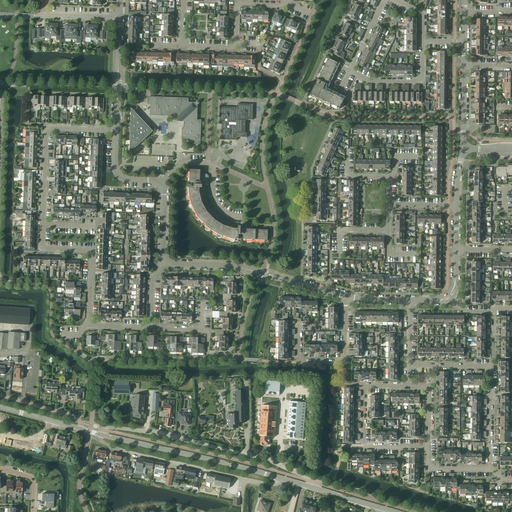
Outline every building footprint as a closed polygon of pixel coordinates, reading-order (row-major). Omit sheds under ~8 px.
[(365,9),(367,7),(360,3),(359,6),(354,4),(352,9),(360,13),(363,8),(365,9)] [(358,19),(360,13),(352,9),(349,15),(354,17),(352,20),(360,23),(361,21),(358,19)] [(277,23),(280,15),(275,13),(272,21),(277,23)] [(282,25),(285,18),(285,17),(280,15),(277,23),(282,25)] [(292,29),(295,22),(290,19),(290,20),(287,27),(292,29)] [(297,32),(299,26),(300,24),(295,22),(292,29),(296,31),(297,32)] [(343,28),(351,32),(354,27),(357,28),(358,26),(351,22),(350,25),(345,23),(343,28)] [(50,37),(51,23),(47,23),(47,24),(45,24),(45,31),(41,31),(42,29),(36,29),(35,37),(41,37),(44,37),(45,36),(50,37)] [(60,40),(61,32),(57,32),(57,25),(54,25),(54,24),(51,23),(50,37),(56,37),(56,40),(60,40)] [(70,37),(71,24),(67,24),(67,25),(65,25),(65,32),(61,32),(60,40),(65,40),(65,37),(70,37)] [(80,40),(81,32),(76,32),(77,25),(74,25),(74,24),(71,24),(70,37),(76,37),(76,40),(80,40)] [(90,38),(91,25),(87,25),(87,26),(85,26),(85,33),(81,32),(80,40),(85,41),(85,38),(90,38)] [(91,25),(90,38),(96,38),(97,39),(100,39),(100,40),(104,40),(104,36),(104,31),(100,31),(100,33),(96,33),(97,26),(94,26),(94,25),(91,25)] [(378,26),(376,31),(384,35),(387,30),(385,29),(386,27),(382,26),(381,28),(378,26)] [(349,38),(351,32),(343,28),(340,34),(345,36),(343,39),(350,42),(351,39),(349,38)] [(382,40),(384,35),(376,31),(373,36),(382,40)] [(380,45),(382,40),(373,36),(371,41),(380,45)] [(279,44),(289,49),(291,44),(281,39),(279,44)] [(349,45),(350,42),(343,39),(342,41),(337,39),(335,44),(344,49),(346,43),(349,45)] [(377,50),(380,45),(371,41),(369,46),(377,50)] [(287,54),(289,49),(279,44),(277,49),(287,54)] [(342,52),(344,49),(335,44),(332,50),(337,52),(336,55),(343,59),(345,56),(344,55),(345,53),(342,52)] [(375,55),(377,50),(369,46),(366,51),(375,55)] [(285,59),(287,54),(277,49),(279,50),(277,55),(285,59)] [(373,60),(375,55),(366,51),(364,56),(373,60)] [(283,64),(285,59),(277,55),(275,60),(283,64)] [(370,65),(373,60),(364,56),(362,60),(370,65)] [(283,64),(275,60),(272,59),(270,64),(280,69),(283,64)] [(327,85),(338,64),(328,59),(317,81),(318,81),(315,86),(315,85),(310,95),(311,95),(316,97),(316,98),(318,99),(318,98),(323,101),(325,102),(326,102),(330,104),(330,105),(333,106),(337,108),(339,109),(344,100),(323,89),(326,85),(327,85)] [(368,70),(370,65),(362,60),(359,66),(368,70)] [(278,74),(280,69),(270,64),(268,69),(278,74)] [(40,105),(40,96),(31,96),(30,107),(34,107),(34,105),(40,105)] [(49,107),(49,96),(40,96),(40,105),(45,105),(45,107),(49,107)] [(58,106),(58,97),(49,96),(49,107),(52,107),(52,106),(58,106)] [(67,108),(67,97),(58,97),(58,106),(63,106),(63,108),(67,108)] [(76,107),(76,97),(67,97),(67,108),(70,108),(70,106),(76,107)] [(85,109),(85,98),(76,97),(76,107),(81,107),(81,108),(85,109)] [(192,102),(188,102),(189,98),(156,97),(149,97),(148,105),(150,105),(150,116),(172,117),(172,115),(177,115),(177,122),(184,122),(184,128),(182,128),(182,139),(189,139),(189,141),(189,142),(192,142),(192,144),(200,145),(201,120),(197,120),(197,108),(198,108),(198,107),(198,104),(199,104),(199,103),(199,102),(198,101),(197,101),(196,102),(196,103),(193,102),(192,102)] [(94,107),(94,98),(85,98),(85,109),(88,109),(88,107),(94,107)] [(94,98),(94,107),(98,107),(98,111),(99,112),(99,113),(100,113),(101,113),(102,112),(103,112),(103,98),(94,98)] [(248,115),(247,120),(252,120),(253,104),(237,104),(237,108),(236,108),(235,115),(248,115)] [(235,115),(236,108),(220,107),(219,123),(222,123),(221,140),(237,141),(237,137),(242,137),(247,138),(247,134),(245,131),(245,122),(247,120),(248,115),(235,115)] [(130,122),(130,140),(130,146),(129,147),(132,151),(140,143),(142,143),(142,141),(150,133),(150,130),(151,130),(133,111),(130,114),(131,116),(131,122),(130,122)] [(341,137),(342,136),(344,132),(335,128),(333,133),(341,137)] [(37,138),(37,134),(38,134),(38,130),(25,130),(25,138),(37,138)] [(344,137),(342,136),(341,137),(333,133),(331,139),(339,142),(341,138),(343,139),(344,137)] [(337,147),(339,142),(331,139),(328,144),(336,148),(337,147)] [(339,148),(337,147),(336,148),(328,144),(326,149),(334,153),(336,148),(339,149),(339,148)] [(332,157),(334,153),(326,149),(324,154),(332,158),(332,157)] [(335,158),(332,157),(332,158),(324,154),(321,159),(330,163),(331,159),(334,160),(335,158)] [(36,164),(36,160),(24,159),(24,167),(37,168),(37,164),(36,164)] [(330,163),(321,159),(319,165),(327,168),(328,167),(330,163)] [(319,171),(318,174),(325,177),(327,174),(325,173),(327,169),(329,170),(330,168),(328,167),(327,168),(319,165),(317,170),(319,171)] [(474,171),(474,176),(487,177),(487,174),(483,174),(483,171),(483,168),(476,168),(476,171),(474,171)] [(23,170),(23,172),(28,172),(28,173),(24,173),(23,181),(35,182),(35,181),(36,178),(37,178),(37,174),(31,173),(31,170),(23,170)] [(200,174),(200,170),(190,170),(190,182),(194,183),(194,187),(189,187),(189,193),(192,206),(198,218),(208,228),(220,235),(233,239),(239,240),(239,235),(243,235),(243,240),(256,240),(267,241),(268,230),(252,230),(252,225),(252,224),(252,222),(251,221),(249,221),(244,221),(244,224),(243,224),(239,224),(239,222),(234,222),(227,220),(220,216),(212,207),(208,199),(206,194),(207,187),(205,187),(205,183),(208,183),(209,178),(208,176),(208,175),(206,174),(205,174),(200,174)] [(145,203),(145,205),(154,206),(154,198),(151,198),(151,195),(145,194),(145,203)] [(35,207),(35,203),(23,203),(22,211),(36,211),(36,207),(35,207)] [(404,220),(406,220),(404,220),(404,215),(406,215),(406,212),(398,212),(398,215),(395,215),(395,221),(404,221),(404,220)] [(28,266),(28,257),(23,257),(23,262),(19,262),(19,263),(19,269),(25,269),(25,265),(28,266)] [(227,288),(237,289),(237,288),(238,287),(238,286),(238,285),(237,284),(237,283),(230,282),(230,279),(233,279),(224,279),(223,283),(227,283),(227,288)] [(237,290),(237,289),(227,288),(227,294),(223,294),(223,297),(230,297),(230,294),(237,295),(237,293),(238,293),(238,290),(237,290)] [(230,300),(230,297),(223,297),(222,301),(226,301),(226,306),(236,307),(236,301),(230,300)] [(285,307),(285,298),(280,298),(280,301),(277,301),(277,307),(285,307)] [(65,310),(74,310),(74,303),(72,303),(72,300),(67,300),(67,303),(64,303),(64,308),(65,308),(65,310)] [(0,323),(28,326),(30,309),(0,306),(0,323)] [(236,313),(236,307),(226,306),(226,312),(219,312),(219,315),(226,315),(226,312),(236,313)] [(136,316),(143,316),(143,313),(144,313),(144,311),(133,310),(132,310),(132,318),(136,318),(136,316)] [(226,318),(226,315),(219,315),(219,318),(223,319),(222,324),(232,324),(233,319),(226,318)] [(232,330),(232,324),(222,324),(222,330),(215,330),(215,333),(223,333),(223,330),(232,330)] [(0,349),(7,350),(7,349),(19,350),(19,346),(23,346),(23,341),(25,342),(26,335),(24,333),(8,332),(8,334),(0,333),(0,349)] [(222,336),(223,333),(215,333),(215,336),(219,336),(219,342),(229,342),(230,341),(230,339),(229,338),(229,336),(222,336)] [(139,342),(135,342),(135,340),(137,340),(136,340),(136,336),(127,335),(127,340),(128,340),(128,342),(130,342),(130,344),(130,342),(135,342),(136,342),(139,342)] [(99,347),(99,341),(95,341),(95,336),(86,336),(86,345),(94,345),(94,346),(99,347)] [(157,337),(153,337),(153,336),(147,336),(147,347),(157,347),(157,351),(161,351),(161,342),(158,342),(158,336),(157,336),(157,337)] [(167,341),(167,345),(170,345),(170,343),(175,343),(175,341),(177,341),(177,337),(167,337),(167,341)] [(229,344),(229,342),(219,342),(219,348),(215,348),(215,351),(225,352),(226,348),(229,348),(229,347),(230,346),(230,345),(229,344)] [(177,343),(175,343),(170,343),(170,345),(167,345),(167,349),(170,349),(170,352),(174,352),(174,351),(176,352),(177,343)] [(183,343),(180,343),(177,343),(176,352),(178,352),(178,353),(183,353),(183,349),(186,349),(186,345),(183,345),(183,343)] [(2,362),(0,362),(0,373),(4,374),(5,369),(8,367),(12,367),(13,362),(7,361),(2,361),(2,362)] [(22,379),(23,369),(19,369),(19,366),(14,366),(14,372),(16,372),(15,379),(22,379)] [(62,395),(63,386),(60,385),(61,381),(52,380),(52,382),(51,383),(51,392),(56,392),(57,390),(59,390),(59,395),(62,395)] [(42,385),(41,385),(41,389),(42,389),(45,389),(45,391),(51,392),(51,383),(46,382),(47,381),(43,381),(42,385)] [(75,388),(75,387),(70,386),(70,388),(66,388),(66,389),(63,389),(63,386),(62,395),(69,396),(68,398),(74,399),(75,388)] [(75,388),(74,399),(80,399),(80,397),(83,397),(84,397),(85,393),(84,393),(84,389),(80,389),(80,390),(75,390),(75,388)] [(134,406),(133,417),(134,417),(137,417),(137,418),(139,418),(143,419),(145,395),(135,394),(134,401),(134,406)] [(164,401),(163,411),(164,411),(168,412),(167,419),(166,418),(165,426),(171,427),(171,423),(172,424),(172,422),(171,422),(172,420),(174,420),(174,412),(173,411),(174,401),(164,401)] [(239,402),(239,413),(232,413),(232,414),(231,414),(227,414),(227,420),(228,420),(228,425),(229,425),(229,429),(236,429),(236,425),(240,425),(240,422),(245,422),(245,402),(239,402)] [(187,413),(187,412),(186,411),(185,411),(184,411),(183,412),(179,412),(178,420),(181,421),(181,420),(182,420),(182,424),(185,424),(185,425),(188,426),(188,425),(189,425),(189,424),(190,424),(190,421),(190,415),(187,415),(187,413)] [(380,442),(381,430),(375,430),(375,432),(372,432),(372,437),(375,437),(375,440),(378,440),(378,441),(380,442)] [(269,445),(269,437),(260,436),(260,444),(269,445)] [(92,458),(91,463),(95,464),(96,459),(104,461),(104,459),(106,451),(97,449),(96,452),(93,452),(92,458)] [(120,463),(121,455),(111,452),(110,458),(109,460),(110,460),(120,463)] [(357,463),(358,455),(353,455),(353,454),(349,454),(349,459),(352,459),(352,463),(357,463)] [(154,462),(145,460),(138,458),(135,471),(142,472),(143,468),(152,469),(154,462)] [(164,469),(165,464),(156,462),(154,471),(155,471),(154,473),(155,474),(157,474),(158,474),(163,475),(164,469)] [(197,471),(187,469),(177,466),(176,472),(184,474),(183,477),(185,478),(185,479),(187,479),(187,478),(195,480),(197,471)] [(222,486),(229,488),(231,478),(216,475),(207,473),(206,482),(211,483),(212,481),(215,482),(214,485),(222,486)] [(418,480),(418,474),(409,474),(409,480),(408,480),(408,482),(415,483),(415,480),(418,480)] [(440,487),(440,478),(434,478),(434,477),(431,477),(431,483),(434,483),(434,487),(439,487),(439,489),(439,487),(440,487)] [(12,480),(10,480),(7,480),(6,480),(6,486),(3,486),(3,496),(6,496),(6,494),(11,494),(11,498),(12,498),(12,480)] [(12,498),(16,498),(16,493),(21,494),(22,482),(19,482),(19,481),(17,481),(17,482),(16,482),(16,488),(12,488),(12,480),(12,498)] [(466,494),(466,485),(460,485),(460,484),(457,484),(457,489),(457,490),(460,490),(460,494),(465,494),(466,494)] [(492,501),(492,492),(487,492),(487,486),(483,486),(483,491),(483,496),(483,497),(486,497),(486,501),(491,501),(491,502),(492,501)] [(504,503),(503,503),(503,504),(508,504),(508,503),(509,503),(509,502),(508,502),(508,501),(509,501),(509,497),(511,497),(511,491),(509,492),(509,493),(503,493),(503,501),(504,501),(504,503)] [(54,495),(54,494),(42,494),(42,502),(47,502),(47,506),(47,508),(46,508),(53,508),(53,505),(53,501),(53,495),(54,495)] [(262,511),(267,511),(270,503),(260,500),(257,510),(262,511)] [(314,511),(317,504),(313,502),(313,503),(305,500),(302,509),(307,511),(306,511),(309,511),(314,511)]
